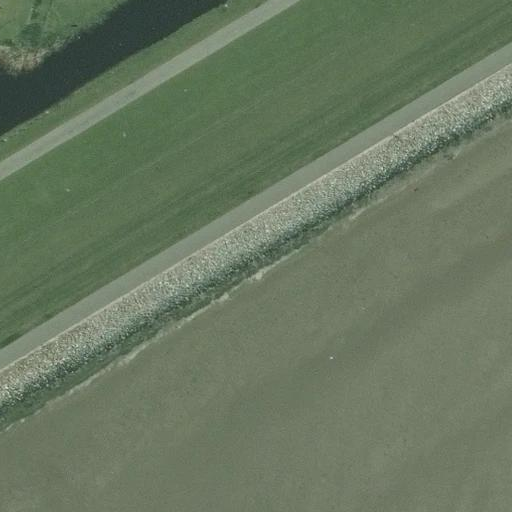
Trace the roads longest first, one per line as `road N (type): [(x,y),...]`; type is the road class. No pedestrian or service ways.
road 1 (unclassified): [(0,378),(511,71)]
road 2 (unclassified): [(300,0),(0,180)]
